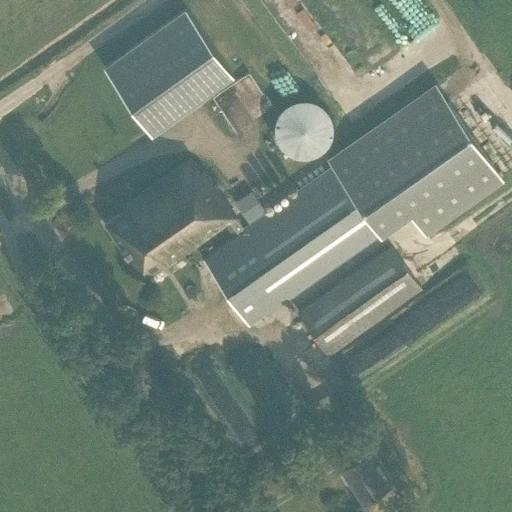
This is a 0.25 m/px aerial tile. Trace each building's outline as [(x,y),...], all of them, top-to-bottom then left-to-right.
[(232,75),(186,10),(105,68),(151,133),(232,75)] [(242,86),(267,109),(286,88),(261,66),(242,86)] [(125,210),(104,225),(146,282),(229,221),(237,233),(203,257),(249,323),(411,210),(426,232),(504,177),(435,80),(327,155),(334,165),(244,229),(233,213),(235,211),(232,207),(230,209),(202,171),(200,172),(190,159),(123,207),(125,210)] [(332,130),(332,124),(331,119),(328,114),(325,109),(320,105),(315,102),(310,100),(304,100),(299,100),(293,101),(288,104),(283,107),(279,112),(277,117),(275,122),(274,128),(274,133),(276,139),(278,144),(282,149),(286,152),(291,155),(296,157),(302,158),(308,158),(313,156),(318,154),(323,150),(327,146),(330,141),(332,136),(332,130)] [(328,353),(420,288),(389,244),(297,310),(328,353)] [(469,282),(377,325),(387,347),(479,304),(469,282)] [(300,369),(289,374),(299,395),(309,390),(300,369)] [(362,504),(386,489),(365,455),(370,452),(364,442),(345,453),(351,463),(341,469),(362,504)]
